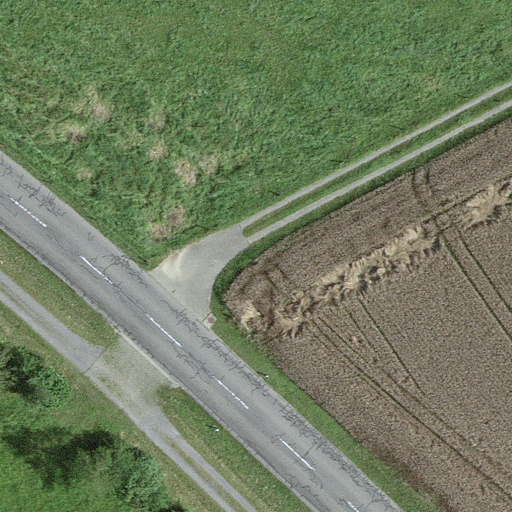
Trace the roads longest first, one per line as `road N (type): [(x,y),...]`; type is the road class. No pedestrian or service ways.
road 1 (track): [(511,92),(233,240),(148,315),(115,387)]
road 2 (secondary): [(0,200),(148,315),(353,511)]
road 3 (track): [(240,511),(115,387)]
road 4 (track): [(115,387),(0,294)]
